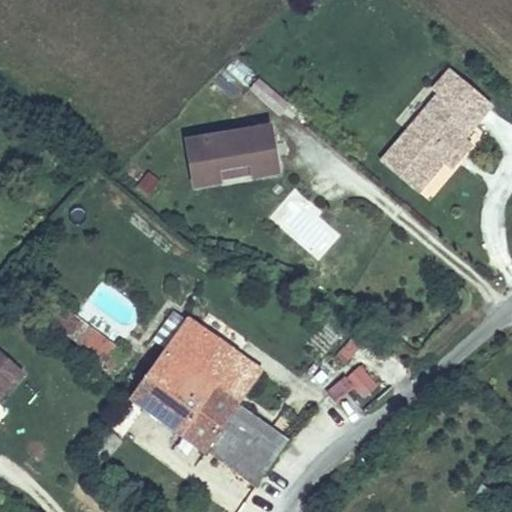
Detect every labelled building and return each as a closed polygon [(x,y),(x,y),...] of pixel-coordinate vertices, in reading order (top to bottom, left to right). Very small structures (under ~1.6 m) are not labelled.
[(411,136),(385,167),(420,197),(445,168),(450,171),(457,171),(468,157),(468,150),(464,147),(477,131),(468,123),(483,105),(451,78),(436,96),(441,101),(411,136)] [(260,79),(252,87),(280,113),(288,105),(260,79)] [(483,105),(468,123),(477,131),(493,113),(483,105)] [(272,135),(197,147),(201,173),(221,170),(256,164),(276,161),(272,135)] [(278,176),(276,161),(256,164),(259,179),(278,176)] [(224,186),(221,170),(201,173),(204,189),(224,186)] [(136,339),(65,283),(43,310),(115,365),(136,339)] [(216,349),(191,331),(182,330),(132,397),(129,401),(233,481),(252,496),(290,447),(239,409),(196,375),(216,349)] [(0,354),(0,402),(24,374),(0,354)] [(354,389),(364,400),(379,387),(358,363),(325,392),(336,405),(354,389)] [(335,482),(328,492),(339,500),(346,490),(335,482)]
